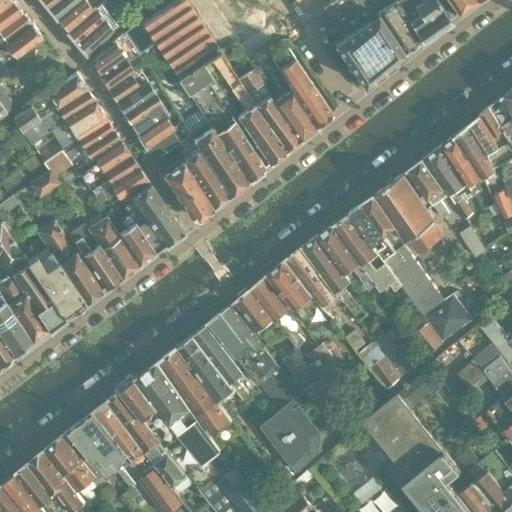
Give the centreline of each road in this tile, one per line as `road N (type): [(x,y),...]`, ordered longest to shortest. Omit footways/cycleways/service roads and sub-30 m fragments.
road 1 (residential): [(0,471),(511,69)]
road 2 (residential): [(506,0),(0,384)]
